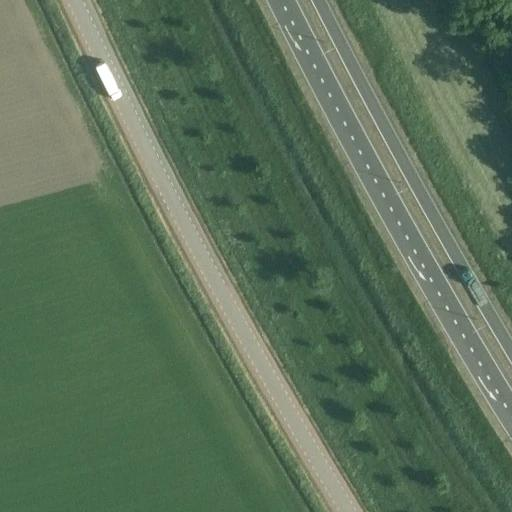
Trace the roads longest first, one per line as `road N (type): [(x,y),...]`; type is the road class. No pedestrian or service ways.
road 1 (unclassified): [(351,511),(281,403),(72,0)]
road 2 (trunk): [(279,0),(511,413)]
road 3 (trunk): [(511,359),(315,0)]
